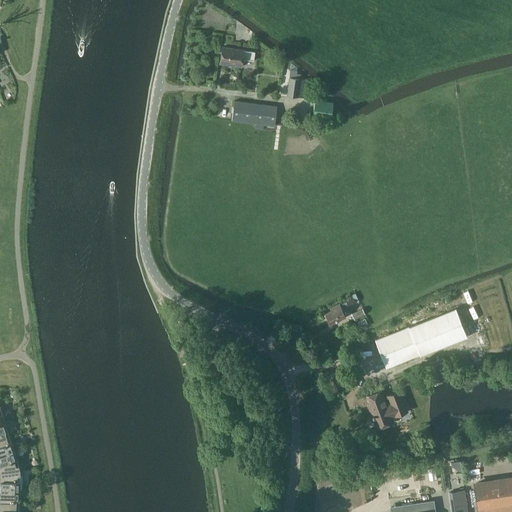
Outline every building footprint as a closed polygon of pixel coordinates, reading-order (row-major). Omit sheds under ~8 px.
[(219,63),(241,66),(242,58),(253,60),(254,51),(222,46),(219,63)] [(286,95),(306,97),(308,80),(301,79),(301,74),(297,73),(298,70),(291,69),(290,77),(288,77),(286,95)] [(231,120),(273,126),(276,106),(233,100),(231,120)] [(312,115),(330,118),(332,102),(314,100),(312,115)] [(332,309),(325,312),(331,324),(346,316),(344,311),(348,308),(349,306),(359,301),(356,293),(353,294),(355,298),(341,304),(341,303),(331,308),(332,309)] [(352,313),(355,319),(365,314),(363,308),(352,313)] [(376,340),(387,368),(467,336),(456,308),(376,340)] [(445,357),(428,364),(435,382),(452,375),(445,357)] [(391,418),(409,411),(401,390),(386,395),(389,402),(386,404),(382,393),(369,398),(374,411),(372,412),(377,427),(393,422),(391,418)] [(5,422),(0,423),(0,438),(9,436),(5,422)] [(11,442),(9,436),(0,438),(0,454),(15,450),(12,441),(11,442)] [(19,465),(18,463),(17,460),(18,459),(15,450),(0,454),(0,471),(20,469),(22,469),(21,464),(19,465)] [(20,480),(20,474),(22,474),(22,469),(20,469),(0,471),(0,488),(20,489),(20,480)] [(318,505),(334,506),(336,473),(319,472),(318,505)] [(511,511),(511,479),(476,485),(480,511),(511,511)] [(0,503),(19,504),(19,499),(20,499),(20,489),(0,488),(0,503)] [(468,511),(465,489),(448,491),(450,511),(468,511)] [(435,502),(398,507),(398,511),(422,511),(431,511),(437,510),(435,502)] [(19,504),(0,503),(0,511),(19,511),(19,510),(19,504)]
